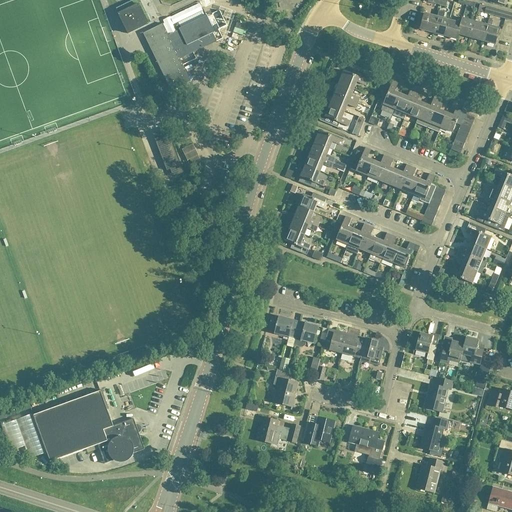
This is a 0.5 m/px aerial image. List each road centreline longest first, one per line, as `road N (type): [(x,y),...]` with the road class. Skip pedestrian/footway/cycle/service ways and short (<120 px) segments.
road 1 (unclassified): [(167,499),(222,328),(258,170),(320,15)]
road 2 (residential): [(401,335),(271,299)]
road 3 (residential): [(506,78),(391,41)]
